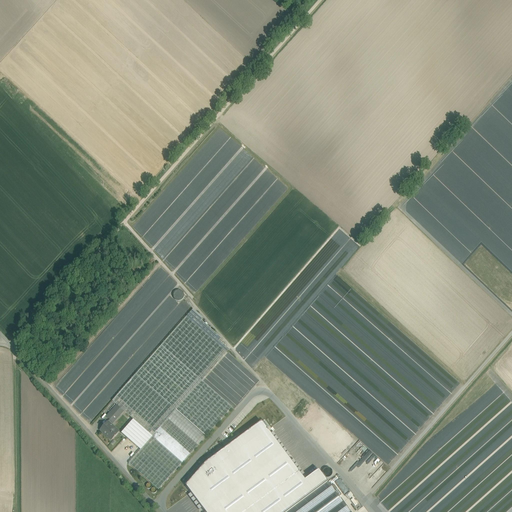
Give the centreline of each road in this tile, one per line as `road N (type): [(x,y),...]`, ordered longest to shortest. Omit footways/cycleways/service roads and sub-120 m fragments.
road 1 (residential): [(320,0),(12,345)]
road 2 (unclassified): [(12,345),(161,511)]
road 3 (track): [(15,511),(16,350)]
